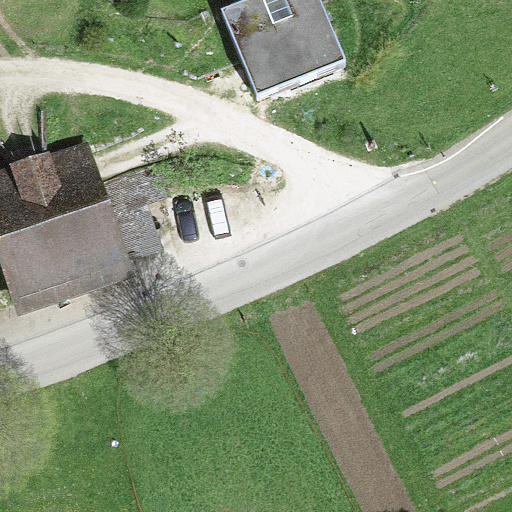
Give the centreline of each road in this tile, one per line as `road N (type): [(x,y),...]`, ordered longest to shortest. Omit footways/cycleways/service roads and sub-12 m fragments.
road 1 (tertiary): [(511,135),(377,218),(0,370)]
road 2 (unknown): [(377,218),(259,105),(206,82),(0,38)]
